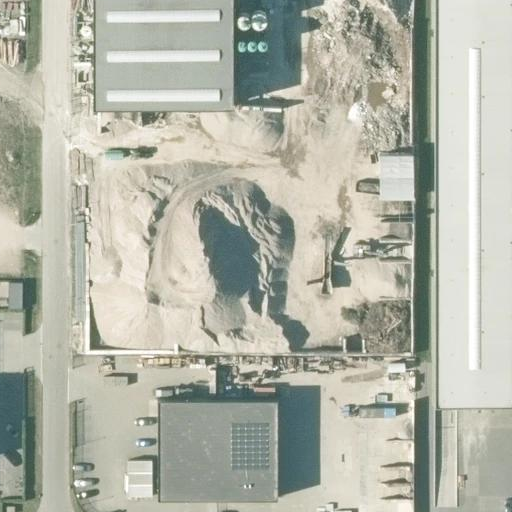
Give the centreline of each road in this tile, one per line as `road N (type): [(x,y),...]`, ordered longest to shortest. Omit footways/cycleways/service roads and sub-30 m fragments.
road 1 (unclassified): [(55,0),(57,511)]
road 2 (unknown): [(357,0),(372,77),(370,137),(342,294)]
